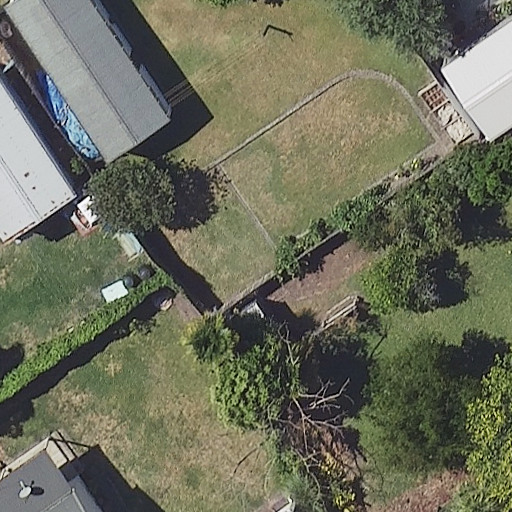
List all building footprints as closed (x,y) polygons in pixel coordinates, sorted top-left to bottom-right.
[(174,102),(91,0),(11,0),(2,8),(116,149),(174,102)] [(511,102),(511,8),(453,49),(496,113),(511,102)] [(80,182),(3,63),(0,64),(0,208),(12,227),(80,182)] [(511,425),(498,395),(428,427),(460,499),(511,475),(511,425)] [(0,511),(99,511),(33,421),(0,445),(0,511)] [(315,511),(300,490),(269,511),(315,511)]
